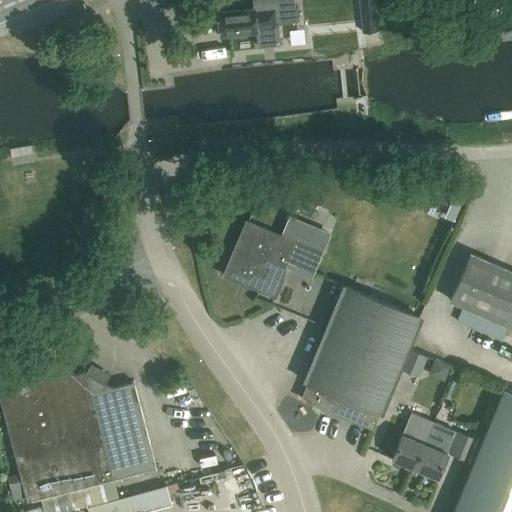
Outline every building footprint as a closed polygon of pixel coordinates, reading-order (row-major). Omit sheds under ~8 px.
[(275,26),(274,8),(253,11),(253,10),(217,14),(220,36),(255,32),(255,28),(275,26)] [(298,21),(297,9),(281,11),(282,23),(298,21)] [(364,106),(363,99),(355,99),(356,107),(364,106)] [(343,172),(341,185),(356,187),(357,174),(343,172)] [(281,236),(245,221),(223,275),(259,291),(267,273),(279,278),(295,240),(282,234),(281,236)] [(511,272),(469,254),(449,300),(511,327),(511,272)] [(418,317),(344,286),(304,382),(307,383),(301,399),(371,428),(378,412),(379,413),(418,317)] [(427,356),(408,349),(400,369),(419,377),(427,356)] [(84,372),(84,371),(42,382),(40,378),(17,384),(19,389),(0,393),(0,404),(18,474),(8,477),(14,500),(24,497),(26,502),(156,468),(133,382),(111,388),(84,372)] [(433,423),(414,468),(436,478),(446,453),(472,464),(451,511),(511,511),(511,392),(503,388),(481,442),(433,423)] [(414,468),(433,423),(410,413),(401,434),(391,458),(414,468)]
